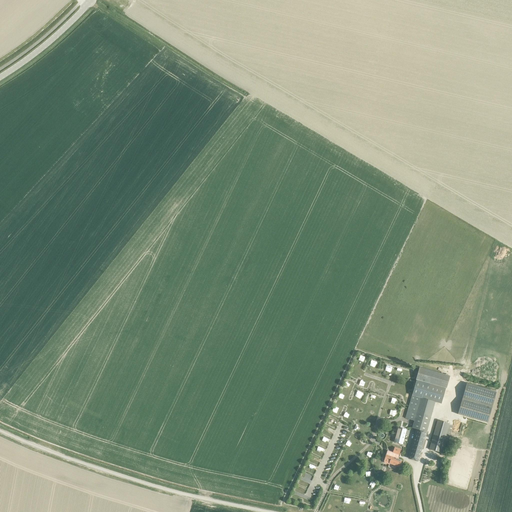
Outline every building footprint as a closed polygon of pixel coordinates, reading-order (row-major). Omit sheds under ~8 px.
[(420,368),(416,380),(405,418),(414,421),(412,428),(417,429),(408,458),(418,461),(435,402),(441,404),(449,376),(420,368)] [(496,392),(467,383),(458,415),(487,423),(496,392)] [(441,453),(449,424),(438,421),(429,449),(441,453)] [(402,444),(406,430),(398,427),(394,442),(402,444)] [(387,451),(384,461),(385,462),(384,463),(387,464),(388,463),(399,467),(401,461),(398,460),(399,458),(398,458),(401,450),(395,448),(393,453),(387,451)]
